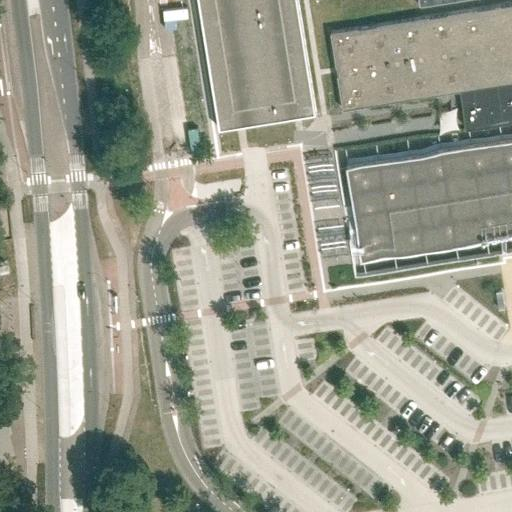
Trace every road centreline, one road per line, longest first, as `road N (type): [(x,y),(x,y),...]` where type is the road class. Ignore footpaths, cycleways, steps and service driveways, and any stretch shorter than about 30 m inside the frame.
road 1 (tertiary): [(15,0),(41,242)]
road 2 (tertiary): [(84,241),(55,0)]
road 3 (tertiary): [(89,464),(84,241)]
road 4 (tertiary): [(41,242),(50,463)]
